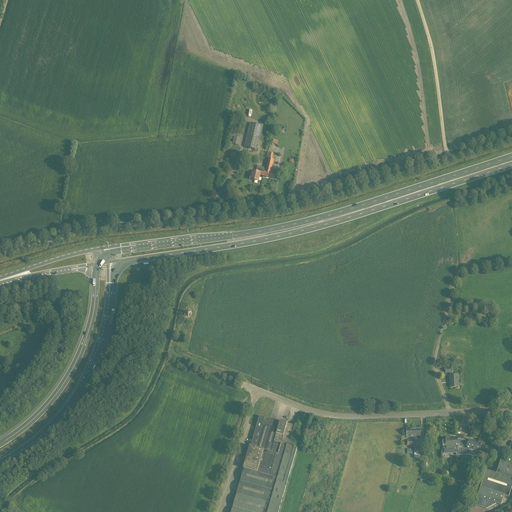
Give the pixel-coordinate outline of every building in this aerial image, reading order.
[(259,138),(260,138),(263,127),(250,123),(244,147),(256,150),(258,140),(259,138)] [(239,146),(241,139),(234,137),(232,145),(239,146)] [(266,170),(264,170),(263,176),(266,177),(266,178),(269,178),(274,179),(276,174),(271,173),(274,160),(269,159),(266,170)] [(260,175),(263,176),(264,170),(258,168),(257,173),(253,172),(251,180),(258,182),(260,175)] [(451,388),(450,388),(458,387),(458,376),(449,376),(449,381),(451,381),(451,388)] [(278,511),(297,448),(288,446),(294,426),(259,416),(251,446),(250,446),(244,469),(231,511),(278,511)] [(311,446),(312,444),(312,441),(316,442),(318,434),(311,431),(310,435),(307,434),(305,442),(309,443),(308,445),(311,446)] [(456,455),(462,455),(462,447),(458,447),(457,438),(450,438),(446,438),(446,441),(442,442),(443,447),(443,446),(446,446),(446,448),(456,447),(456,455)] [(477,443),(468,441),(467,447),(462,447),(462,455),(466,456),(468,449),(480,452),(481,447),(481,448),(481,447),(483,447),(483,446),(484,446),(485,442),(484,441),(480,440),(480,441),(479,441),(479,442),(477,442),(477,443)] [(477,497),(474,505),(486,509),(496,504),(501,505),(504,496),(508,497),(511,487),(511,486),(511,467),(500,461),(496,474),(485,471),(477,497)]
